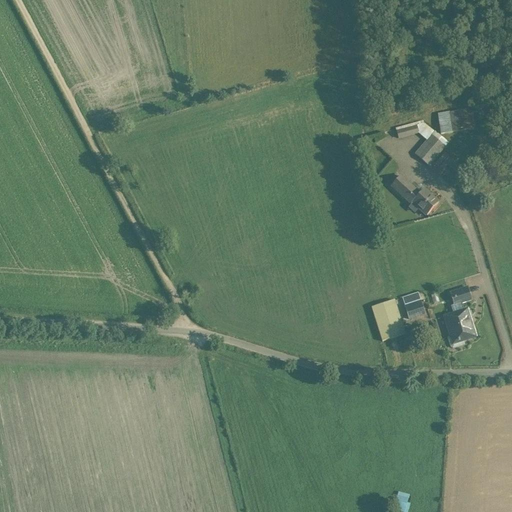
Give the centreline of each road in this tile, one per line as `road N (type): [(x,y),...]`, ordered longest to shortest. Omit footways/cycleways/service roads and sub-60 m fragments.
road 1 (unclassified): [(0,319),(195,332),(342,373),(511,375)]
road 2 (track): [(195,332),(18,0)]
road 3 (unknown): [(241,511),(195,332)]
